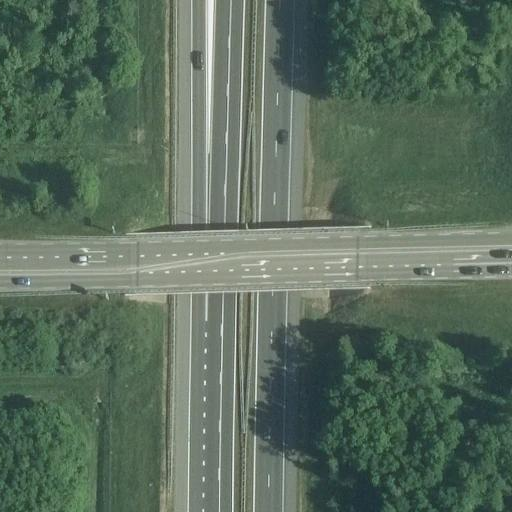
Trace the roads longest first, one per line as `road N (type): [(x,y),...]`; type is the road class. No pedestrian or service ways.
road 1 (primary): [(511,242),(0,258)]
road 2 (primary): [(0,285),(511,271)]
road 3 (motorway): [(265,511),(276,0)]
road 4 (motorway): [(204,0),(220,324)]
road 5 (motorway): [(229,0),(220,324)]
road 6 (motorway): [(220,324),(219,511)]
